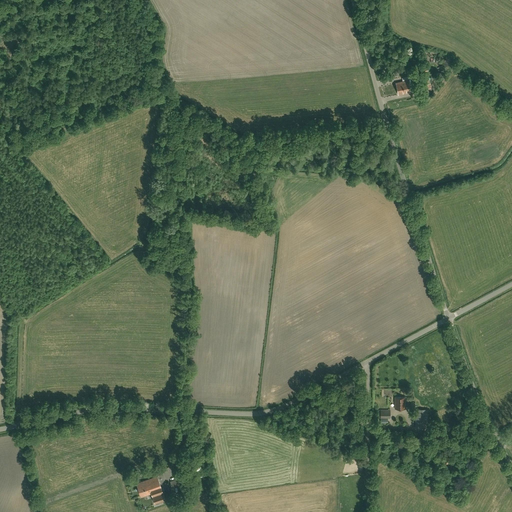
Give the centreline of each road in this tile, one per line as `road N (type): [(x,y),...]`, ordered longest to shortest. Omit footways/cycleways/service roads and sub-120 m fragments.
road 1 (unclassified): [(0,429),(89,410),(278,409),(366,361)]
road 2 (unclassified): [(448,318),(353,0)]
road 3 (track): [(142,244),(192,275),(184,410)]
road 4 (unclassified): [(511,464),(448,318)]
road 5 (unclassified): [(367,511),(366,361)]
